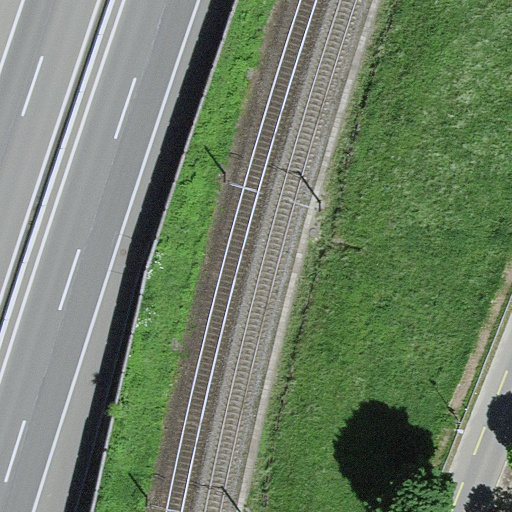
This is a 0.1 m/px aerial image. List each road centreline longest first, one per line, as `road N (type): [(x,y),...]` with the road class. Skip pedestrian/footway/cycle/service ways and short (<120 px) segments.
road 1 (motorway): [(0,501),(161,0)]
road 2 (motorway): [(61,0),(0,184)]
